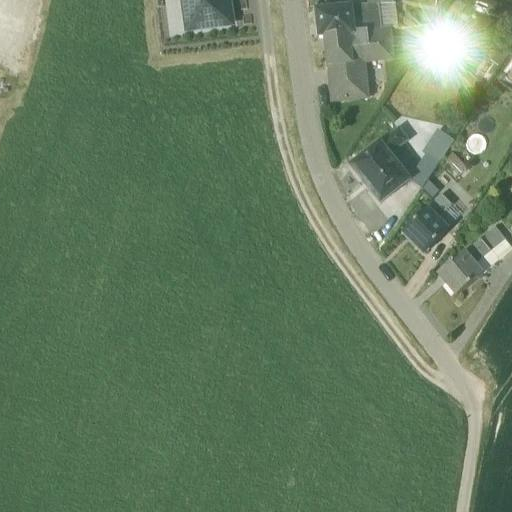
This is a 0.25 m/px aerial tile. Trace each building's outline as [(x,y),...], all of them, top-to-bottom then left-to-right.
[(184,0),(189,31),(231,25),(227,0),(184,0)] [(390,5),(378,6),(379,16),(380,27),(392,25),(390,5)] [(378,6),(366,8),(367,17),(379,16),(378,6)] [(354,19),(367,17),(366,8),(353,9),(354,19)] [(353,9),(317,13),(320,38),(325,37),(355,34),(354,19),(353,9)] [(379,16),(367,17),(368,33),(380,32),(380,27),(379,16)] [(353,65),(328,68),(332,103),(368,99),(364,64),(393,61),(390,31),(380,32),(368,33),(360,34),(362,46),(351,48),(353,65)] [(355,34),(325,37),(328,68),(353,65),(351,48),(362,46),(360,34),(355,34)] [(398,131),(352,168),(380,204),(408,182),(407,181),(388,157),(406,142),(398,131)] [(424,157),(407,181),(408,182),(422,191),(438,166),(424,157)] [(464,195),(454,185),(442,197),(451,206),(456,202),(464,195)] [(441,196),(404,234),(424,254),(446,232),(436,221),(451,206),(442,197),(441,196)] [(470,234),(462,242),(465,245),(473,238),(470,234)] [(497,245),(489,235),(480,242),(489,252),(497,245)] [(479,241),(465,254),(464,253),(438,275),(456,297),(483,275),(475,266),(490,254),(489,252),(480,242),(479,241)]
